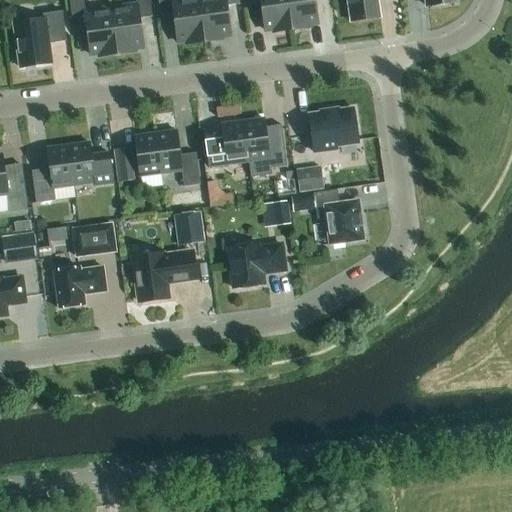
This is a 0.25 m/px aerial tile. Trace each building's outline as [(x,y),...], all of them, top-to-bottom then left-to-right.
[(99,57),(117,55),(111,9),(85,13),(82,0),(68,0),(73,28),(86,26),(90,55),(99,54),(99,57)] [(135,0),(136,6),(111,9),(117,55),(134,52),(134,49),(143,48),(139,19),(152,17),(149,0),(135,0)] [(187,45),(204,42),(198,0),(173,0),(172,0),(171,0),(157,0),(160,16),(173,14),(177,43),(186,41),(187,45)] [(198,0),(204,42),(221,40),(221,37),(230,36),(226,6),(239,5),(238,0),(198,0)] [(274,32),(291,30),(287,0),(246,0),(247,3),(260,2),(264,31),(273,29),(274,32)] [(287,0),(291,30),(308,28),(308,25),(317,23),(314,0),(287,0)] [(346,0),(350,22),(380,18),(377,0),(346,0)] [(43,19),(14,24),(20,68),(51,64),(48,44),(66,42),(62,11),(42,14),(43,19)] [(338,109),(320,111),(320,113),(308,115),(314,153),(336,149),(335,144),(358,141),(353,109),(338,111),(338,109)] [(263,119),(242,122),(247,162),(249,162),(251,177),(272,174),(271,167),(286,165),(280,125),(264,127),(263,119)] [(221,129),(203,131),(208,167),(226,165),(247,162),(242,122),(221,125),(221,129)] [(176,131),(155,134),(161,174),(180,171),(182,187),(199,185),(195,153),(179,155),(179,151),(176,131)] [(133,137),(139,177),(161,174),(155,134),(133,137)] [(89,143),(68,146),(73,186),(94,183),(94,186),(113,183),(109,153),(91,156),(89,143)] [(49,169),(31,171),(36,203),(55,201),(53,189),(73,186),(68,146),(46,149),(49,169)] [(130,148),(117,150),(121,182),(134,180),(130,148)] [(2,155),(0,155),(0,196),(7,196),(9,212),(26,209),(23,184),(6,187),(2,155)] [(320,167),(295,170),(299,194),(323,191),(320,167)] [(205,181),(209,204),(222,202),(218,179),(205,181)] [(337,190),(313,193),(317,219),(326,218),(329,245),(363,240),(361,227),(362,227),(360,214),(358,201),(339,204),(337,190)] [(290,197),(293,213),(307,210),(305,195),(290,197)] [(286,202),(272,204),(275,226),(290,224),(286,202)] [(203,243),(199,213),(175,216),(179,246),(203,243)] [(37,231),(47,230),(45,220),(36,221),(37,231)] [(71,229),(75,259),(117,253),(113,223),(71,229)] [(37,261),(33,234),(2,239),(5,265),(37,261)] [(227,248),(233,289),(263,285),(261,274),(284,271),(281,245),(258,248),(257,244),(227,248)] [(132,258),(138,302),(168,298),(166,281),(172,281),(172,283),(195,280),(191,252),(162,256),(162,254),(132,258)] [(81,271),(80,269),(54,272),(59,310),(85,306),(84,295),(107,293),(103,268),(81,271)] [(0,279),(0,318),(7,317),(5,304),(12,303),(13,305),(26,303),(22,279),(2,282),(1,279),(0,279)]
